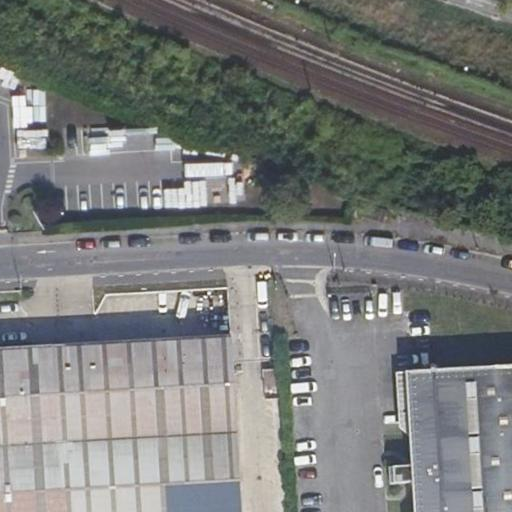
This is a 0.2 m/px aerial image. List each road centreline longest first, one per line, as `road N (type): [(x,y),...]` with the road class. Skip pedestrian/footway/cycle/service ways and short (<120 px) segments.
road 1 (unclassified): [(0,267),(265,249),(380,254),(511,281)]
road 2 (unknown): [(329,252),(345,511)]
